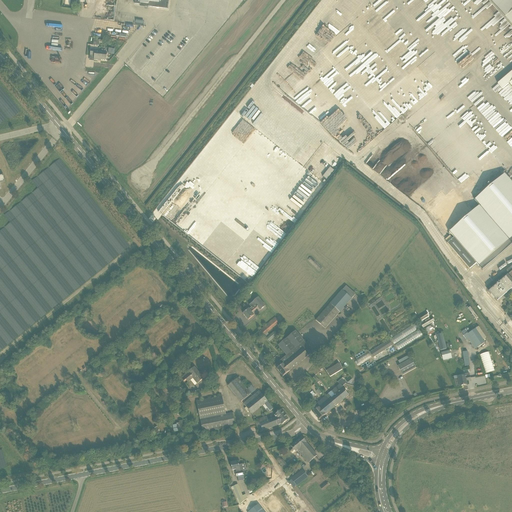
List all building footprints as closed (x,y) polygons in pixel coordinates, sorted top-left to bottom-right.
[(135,0),(135,4),(140,4),(139,6),(168,9),(168,0),(135,0)] [(106,61),(106,58),(107,53),(95,52),(95,50),(91,50),(90,55),(94,56),(94,60),(101,61),(106,61)] [(334,170),(330,167),(322,177),(326,180),(334,170)] [(474,200),(479,206),(511,243),(511,182),(505,174),(474,200)] [(482,271),(511,244),(511,243),(479,206),(449,232),(454,238),(447,244),(469,269),(476,263),(482,271)] [(497,301),(511,288),(511,270),(510,268),(489,285),(492,289),(488,292),(497,301)] [(325,329),(352,299),(355,294),(346,286),(316,320),(325,329)] [(248,320),(254,315),(252,312),(257,307),(260,310),(265,306),(258,298),(249,305),(251,307),(243,314),(248,320)] [(275,317),(260,331),(264,335),(279,322),(275,317)] [(390,338),(397,351),(423,336),(419,329),(418,330),(415,324),(390,338)] [(468,340),(474,349),(477,348),(477,349),(485,343),(476,329),(469,333),(468,332),(463,336),(466,341),(468,340)] [(266,338),(269,341),(277,334),(274,331),(266,338)] [(313,352),(296,331),(278,345),(286,356),(279,362),(282,365),(277,369),(283,377),(308,356),(313,352)] [(442,333),(436,335),(440,350),(446,349),(442,333)] [(389,340),(370,353),(373,358),(392,346),(389,340)] [(480,354),(486,373),(495,371),(489,351),(480,354)] [(449,352),(441,354),(443,361),(451,359),(449,352)] [(398,361),(400,365),(398,366),(403,375),(416,368),(411,359),(409,355),(398,361)] [(338,362),(327,371),(331,377),(343,368),(338,362)] [(203,379),(194,367),(188,373),(188,374),(183,378),(188,383),(193,379),(197,384),(203,379)] [(465,377),(458,378),(460,386),(467,385),(466,381),(470,380),(469,373),(464,374),(465,377)] [(311,379),(316,385),(320,382),(315,376),(311,379)] [(251,394),(238,378),(228,386),(241,402),(251,394)] [(339,385),(331,391),(337,399),(335,400),(338,404),(348,396),(342,387),(346,384),(343,380),(344,379),(343,378),(342,378),(343,380),(338,383),(339,385)] [(274,390),(283,403),(285,402),(276,389),(274,390)] [(273,409),(259,391),(243,404),(252,414),(264,405),(268,409),(266,411),(268,413),(273,409)] [(331,391),(326,396),(335,407),(338,404),(335,400),(337,399),(331,391)] [(235,427),(232,413),(225,415),(222,396),(197,401),(203,433),(235,427)] [(319,420),(335,407),(326,396),(315,405),(315,406),(312,408),(312,410),(314,412),(313,413),(319,420)] [(281,424),(282,425),(288,420),(281,410),(274,416),(275,418),(268,420),(266,417),(255,421),(259,433),(281,424)] [(182,421),(178,422),(179,423),(176,424),(177,432),(184,431),(182,421)] [(308,463),(311,461),(317,456),(306,443),(306,442),(302,437),(291,446),(293,449),(291,451),(291,452),(292,454),(293,454),(296,452),(298,450),(308,463)] [(288,466),(282,460),(279,463),(281,466),(281,467),(283,470),(288,466)] [(231,464),(232,471),(236,470),(236,472),(235,472),(236,477),(238,477),(238,482),(244,480),(243,476),(244,476),(243,471),(240,471),(238,462),(231,464)] [(302,470),(290,479),(296,486),(308,477),(302,470)] [(311,511),(289,480),(276,489),(278,492),(284,488),(301,511),(311,511)] [(240,505),(247,499),(246,495),(243,496),(238,485),(233,487),(233,488),(232,488),(236,497),(237,497),(240,505)] [(288,511),(274,492),(262,500),(264,503),(268,500),(276,511),(288,511)]
